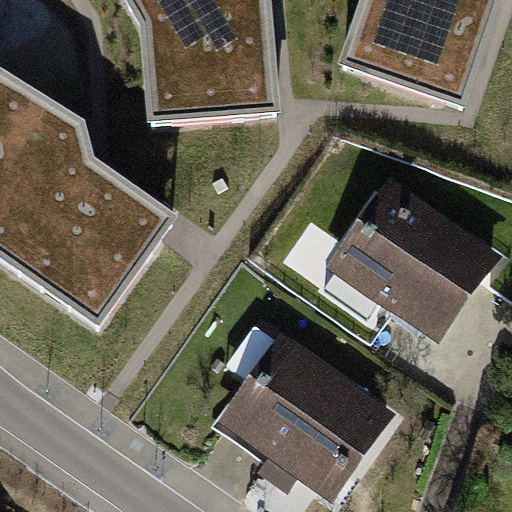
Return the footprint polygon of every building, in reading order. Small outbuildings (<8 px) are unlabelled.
[(127,0),(140,23),(149,125),(283,113),(271,0),(127,0)] [(359,0),(336,66),(467,109),(503,0),(359,0)] [(0,260),(97,327),(174,221),(95,167),(84,127),(0,75),(0,260)] [(386,181),(327,271),(432,340),(492,250),(386,181)] [(389,416),(268,336),(216,413),(338,493),(389,416)]
